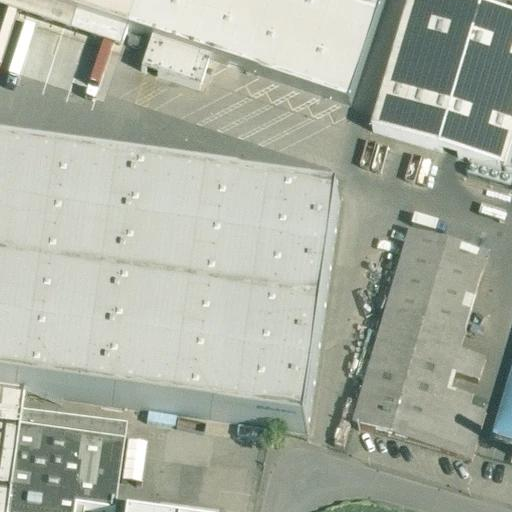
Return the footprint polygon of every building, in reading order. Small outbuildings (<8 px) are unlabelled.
[(139,0),(0,0),(0,6),(123,48),(129,32),(139,0)] [(386,0),(139,0),(129,32),(150,39),(210,58),(352,105),(386,0)] [(511,151),(511,18),(450,0),(413,0),(374,132),(506,172),(511,151)] [(210,58),(150,39),(140,71),(200,89),(210,58)] [(341,201),(0,153),(0,392),(25,396),(308,435),(341,201)] [(442,242),(412,233),(389,310),(466,333),(481,280),(446,270),(438,254),(442,242)] [(389,310),(355,427),(473,462),(488,413),(473,409),(487,360),(461,352),(467,333),(466,333),(389,310)] [(25,396),(0,392),(0,511),(7,511),(21,414),(22,414),(25,396)] [(490,439),(511,444),(511,402),(500,399),(490,439)] [(22,414),(21,414),(7,511),(74,511),(76,507),(113,511),(114,511),(126,428),(22,414)]
